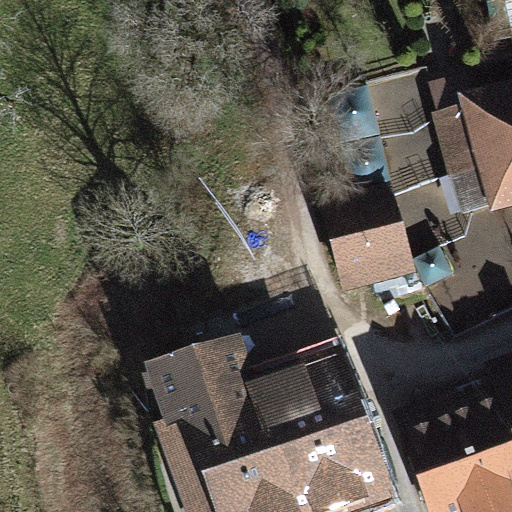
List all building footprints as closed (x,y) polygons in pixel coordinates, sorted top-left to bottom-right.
[(511,211),(511,85),(463,99),(466,109),(435,117),(461,217),(482,211),(484,219),(511,211)] [(391,186),(318,205),(342,293),(415,274),(391,186)] [(302,511),(254,380),(238,332),(140,366),(161,427),(178,422),(209,511),(302,511)] [(254,380),(302,511),(352,511),(391,498),(337,349),(254,380)] [(488,376),(511,441),(511,354),(484,365),(488,376)] [(511,511),(511,441),(488,376),(387,413),(423,511),(511,511)]
